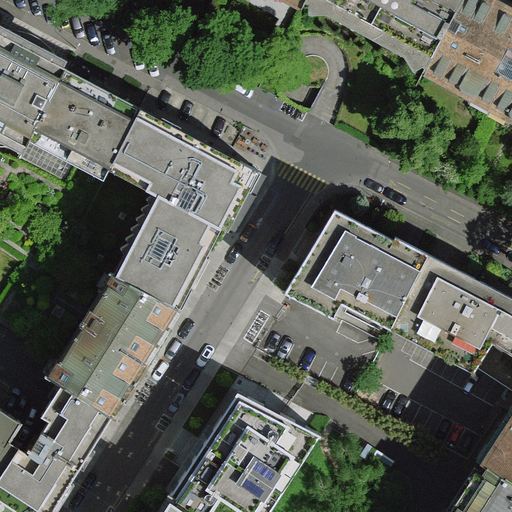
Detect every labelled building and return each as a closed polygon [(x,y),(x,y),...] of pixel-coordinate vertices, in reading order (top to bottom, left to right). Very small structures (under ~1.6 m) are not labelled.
[(307,0),(306,3),(428,70),(464,0),(307,0)] [(511,16),(481,0),(464,0),(428,70),(511,115),(511,16)] [(30,140),(66,70),(0,34),(0,133),(27,147),(30,140)] [(110,170),(141,108),(66,70),(30,140),(77,165),(105,179),(110,170)] [(150,192),(152,196),(156,193),(222,228),(229,232),(260,171),(141,108),(110,170),(150,192)] [(126,255),(115,274),(181,308),(222,228),(156,193),(152,196),(148,199),(151,205),(143,209),(146,214),(138,218),(141,224),(132,229),(135,233),(127,238),(130,243),(123,249),(126,255)] [(394,322),(427,257),(429,254),(396,237),(395,240),(336,211),(286,292),(293,296),(335,317),(343,301),(392,327),(394,322)] [(0,250),(0,296),(22,264),(0,250)] [(497,343),(511,312),(511,301),(438,262),(427,257),(394,322),(405,328),(478,366),(493,341),(497,343)] [(47,374),(62,383),(113,415),(181,308),(115,274),(111,272),(58,357),(47,374)] [(511,312),(497,343),(511,352),(511,312)] [(511,352),(497,343),(493,341),(478,366),(511,388),(511,352)] [(15,452),(0,475),(0,496),(23,511),(51,511),(101,433),(113,415),(62,383),(51,401),(43,414),(51,420),(26,459),(15,452)] [(239,390),(170,495),(196,511),(209,511),(222,494),(250,511),(269,511),(322,433),(239,390)] [(481,460),(511,414),(511,393),(472,454),(481,460)] [(21,421),(0,406),(0,475),(15,452),(7,446),(21,421)] [(511,414),(481,460),(488,465),(511,480),(511,414)] [(374,447),(367,459),(389,473),(396,462),(374,447)] [(511,511),(511,480),(488,465),(483,472),(477,468),(447,511),(511,511)] [(196,511),(170,495),(159,511),(196,511)] [(23,511),(0,496),(0,511),(23,511)]
